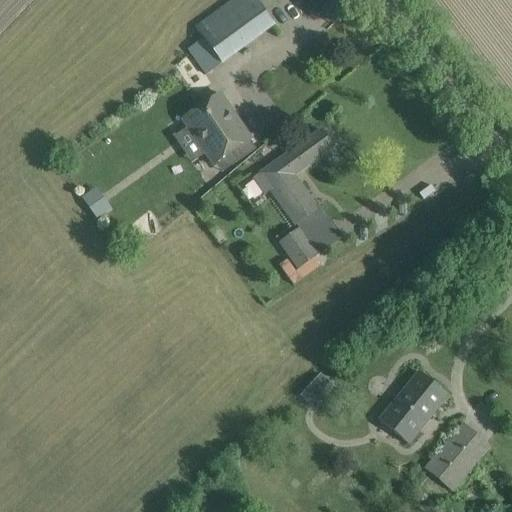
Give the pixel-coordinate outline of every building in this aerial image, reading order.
[(255,0),(233,0),(231,2),(195,28),(203,39),(188,50),(206,75),(274,25),(255,0)] [(251,140),(220,94),(182,120),(213,165),(251,140)] [(333,148),(321,130),(253,179),(264,195),(270,191),(295,225),(317,209),(294,176),(333,148)] [(256,150),(250,140),(227,156),(233,165),(256,150)] [(92,219),(109,210),(96,186),(79,195),(92,219)] [(299,228),(278,244),(299,271),(319,255),(299,228)] [(335,388),(320,374),(300,396),(315,410),(335,388)] [(414,376),(402,392),(374,426),(404,450),(444,400),(414,376)] [(489,448),(463,425),(426,470),(452,492),(489,448)] [(312,493),(334,473),(324,462),(302,482),(312,493)]
